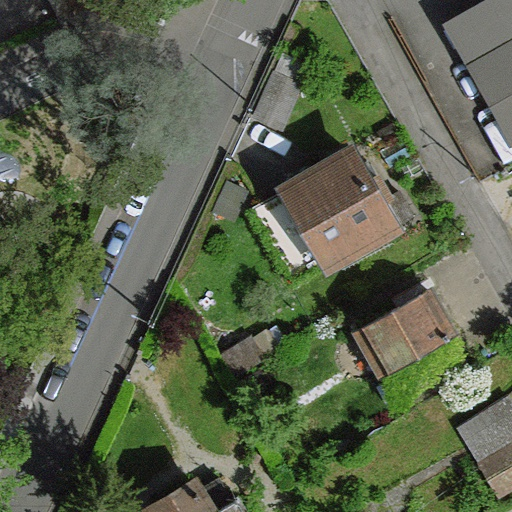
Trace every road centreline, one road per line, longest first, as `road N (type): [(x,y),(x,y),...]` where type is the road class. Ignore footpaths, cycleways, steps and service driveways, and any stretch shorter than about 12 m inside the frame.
road 1 (residential): [(256,0),(24,511)]
road 2 (residential): [(356,0),(511,271)]
